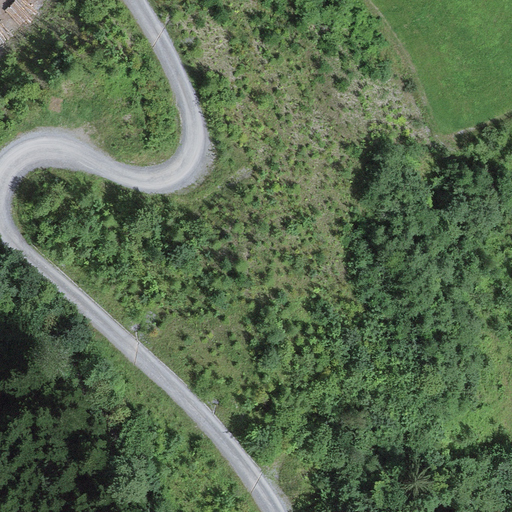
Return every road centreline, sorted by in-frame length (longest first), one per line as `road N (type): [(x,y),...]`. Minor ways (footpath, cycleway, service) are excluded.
road 1 (track): [(274,511),(175,389),(29,259),(0,223)]
road 2 (track): [(0,180),(14,161),(42,151),(137,179),(169,179),(189,165),(195,142),(186,98),(134,0)]
